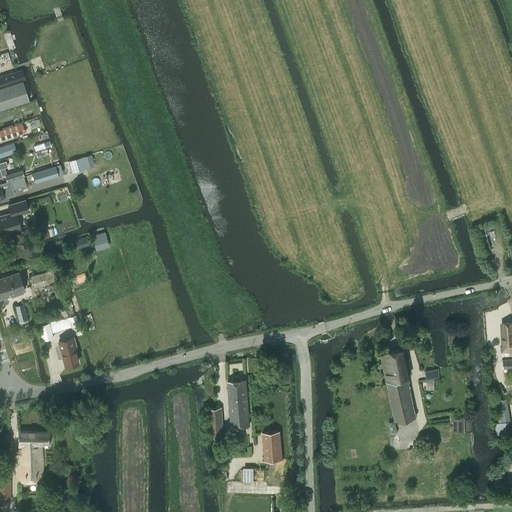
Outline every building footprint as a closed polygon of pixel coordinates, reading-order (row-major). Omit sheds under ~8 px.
[(13,74),(0,78),(0,86),(15,81),(17,81),(15,74),(13,74)] [(0,87),(0,109),(29,100),(22,81),(0,87)] [(0,139),(24,131),(22,123),(0,130),(0,139)] [(0,146),(0,157),(11,154),(7,144),(4,145),(0,146)] [(83,157),(67,162),(70,170),(70,172),(86,168),(83,157)] [(54,165),(32,172),(35,183),(58,176),(54,165)] [(21,169),(4,175),(6,180),(6,181),(10,180),(14,179),(24,176),(21,169)] [(0,198),(4,197),(14,194),(13,190),(10,180),(6,181),(0,183),(0,198)] [(10,232),(11,230),(20,227),(16,215),(28,211),(24,200),(8,205),(10,212),(0,215),(0,233),(4,232),(6,233),(10,232)] [(36,232),(38,239),(49,236),(46,229),(36,232)] [(91,235),(95,249),(108,245),(104,231),(91,235)] [(24,290),(22,284),(18,272),(0,277),(0,297),(24,290)] [(34,286),(49,282),(47,272),(31,277),(34,286)] [(27,320),(23,304),(14,306),(18,322),(27,320)] [(65,318),(56,321),(56,320),(38,325),(42,340),(53,337),(51,332),(71,326),(79,324),(76,315),(65,318)] [(511,321),(501,322),(503,350),(511,349),(511,321)] [(65,365),(77,361),(73,346),(74,346),(72,338),(59,341),(65,365)] [(415,417),(403,348),(381,352),(394,421),(415,417)] [(511,359),(502,360),(503,368),(511,367),(511,359)] [(426,371),(427,380),(439,378),(438,369),(426,371)] [(227,382),(231,426),(249,425),(245,380),(227,382)] [(510,421),(506,398),(495,400),(499,422),(510,421)] [(221,407),(209,408),(211,437),(223,436),(221,407)] [(463,418),(454,418),(454,432),(463,432),(463,418)] [(279,430),(262,432),(264,460),(282,459),(279,430)] [(49,432),(18,432),(18,481),(42,481),(42,459),(42,451),(42,443),(49,443),(49,432)] [(0,496),(10,497),(11,465),(0,465),(0,496)] [(244,469),(243,481),(253,481),(253,469),(244,469)]
